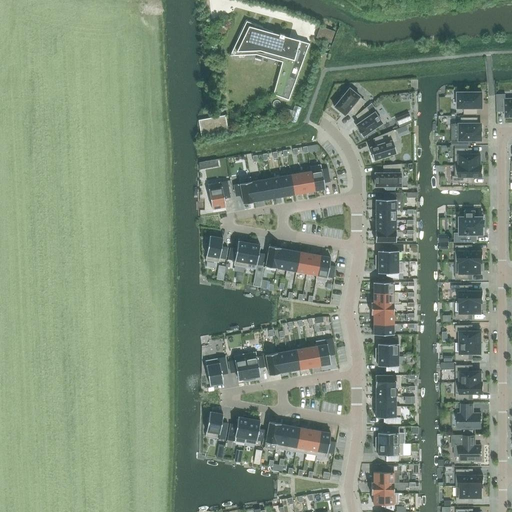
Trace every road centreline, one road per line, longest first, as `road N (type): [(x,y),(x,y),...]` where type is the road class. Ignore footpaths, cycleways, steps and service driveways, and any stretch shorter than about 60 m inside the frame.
road 1 (residential): [(357,423),(226,402),(227,392),(358,373)]
road 2 (residential): [(511,132),(500,133),(502,275)]
road 3 (residential): [(356,246),(226,228),(225,215)]
road 4 (residential): [(356,246),(357,180),(345,145),(323,123)]
road 5 (residential): [(358,373),(350,305),(356,246)]
road 6 (residential): [(502,275),(502,396)]
